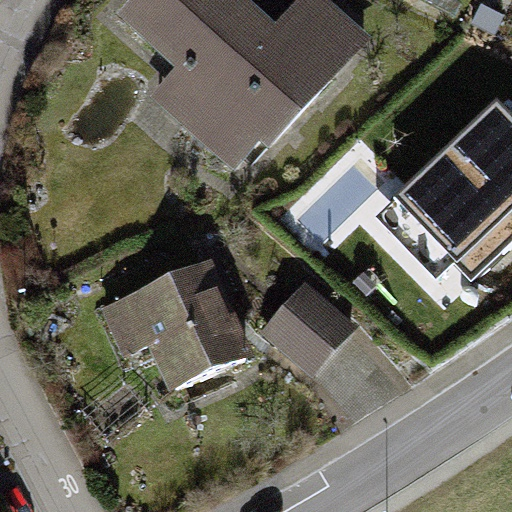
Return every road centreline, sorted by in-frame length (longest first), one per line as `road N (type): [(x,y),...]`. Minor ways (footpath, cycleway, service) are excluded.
road 1 (residential): [(511,388),(449,438),(325,511)]
road 2 (residential): [(89,511),(16,405),(0,354)]
